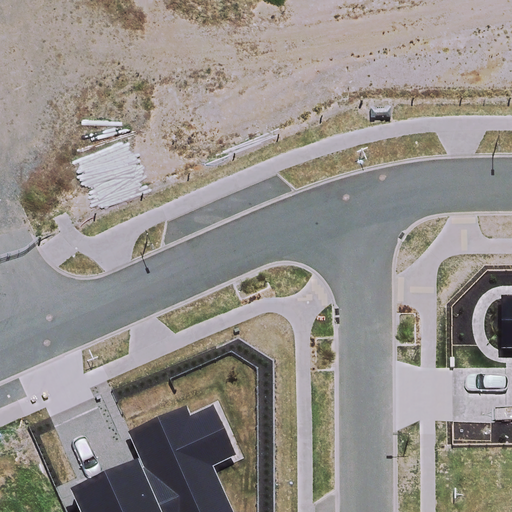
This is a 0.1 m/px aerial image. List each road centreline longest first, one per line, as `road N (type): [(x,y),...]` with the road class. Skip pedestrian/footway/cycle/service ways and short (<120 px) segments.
road 1 (residential): [(358,206),(40,332)]
road 2 (residential): [(361,511),(358,206)]
road 3 (residential): [(511,178),(417,189),(358,206)]
